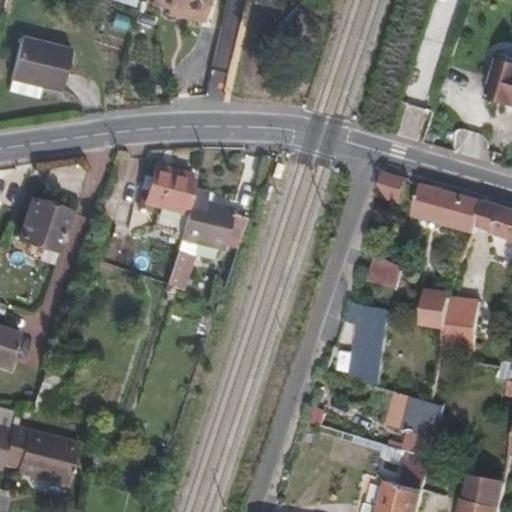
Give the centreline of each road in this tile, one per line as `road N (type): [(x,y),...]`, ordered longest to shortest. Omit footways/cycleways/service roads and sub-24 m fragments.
road 1 (residential): [(373,153),(255,511)]
road 2 (unclassified): [(373,153),(313,136),(228,129),(0,149)]
road 3 (unclassified): [(511,194),(373,153)]
